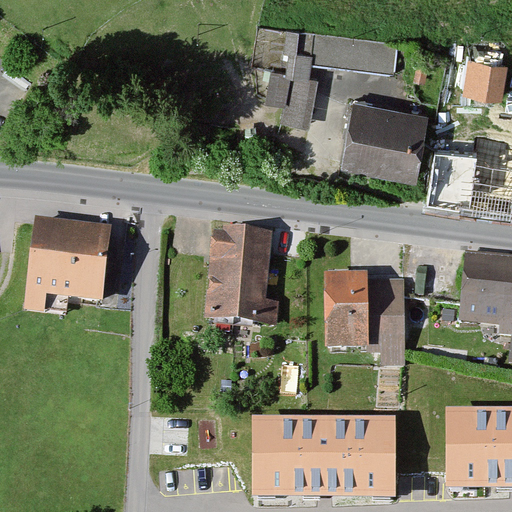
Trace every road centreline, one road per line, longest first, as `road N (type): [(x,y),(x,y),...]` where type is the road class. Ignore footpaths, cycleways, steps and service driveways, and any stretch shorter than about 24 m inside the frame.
road 1 (secondary): [(511,235),(150,189)]
road 2 (residential): [(150,189),(135,511)]
road 3 (secondary): [(150,189),(0,172)]
